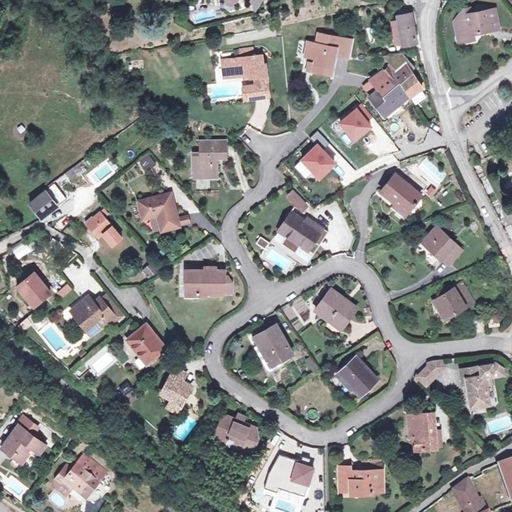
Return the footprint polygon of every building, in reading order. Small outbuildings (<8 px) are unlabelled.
[(231,0),(236,3),(237,0),(252,0),(254,11),(260,0),(231,0)] [(472,13),(471,8),(464,9),(455,21),(459,42),(465,41),(470,33),(474,33),(499,27),(495,9),(472,13)] [(406,9),(398,10),(400,20),(401,28),(395,29),(398,42),(404,41),(404,44),(417,41),(412,13),(407,14),(406,9)] [(351,40),(320,33),(318,43),(309,41),(306,55),(317,57),(314,70),(332,74),(336,53),(348,56),(351,40)] [(476,39),(474,33),(470,33),(465,41),(476,39)] [(253,48),(241,50),(243,57),(223,60),(225,76),(255,72),(256,84),(244,86),(246,99),(270,96),(266,64),(264,64),(263,54),(254,56),(253,48)] [(384,70),(372,80),(373,81),(379,89),(371,95),(370,96),(386,116),(422,86),(406,62),(396,70),(391,64),(384,70)] [(373,81),(365,87),(371,95),(379,89),(373,81)] [(363,104),(341,122),(355,139),(372,126),(367,120),(373,115),(363,104)] [(319,130),(311,137),(318,145),(303,159),(321,177),(336,163),(324,150),(331,143),(319,130)] [(226,140),(202,141),(201,154),(195,154),(195,170),(202,170),(202,177),(217,176),(217,158),(226,157),(226,140)] [(148,154),(139,161),(147,170),(155,164),(148,154)] [(86,173),(94,186),(118,172),(110,159),(86,173)] [(423,195),(396,173),(381,191),(396,203),(393,206),(407,217),(409,214),(408,212),(423,195)] [(53,183),(46,189),(57,203),(64,198),(53,183)] [(46,189),(29,202),(42,218),(59,206),(57,203),(46,189)] [(308,207),(294,191),(288,196),(303,212),(308,207)] [(172,192),(138,201),(143,219),(157,215),(162,231),(180,227),(172,192)] [(100,212),(87,224),(99,237),(103,234),(113,245),(122,237),(100,212)] [(307,221),(292,212),(279,231),(287,236),(282,245),(296,254),(301,246),(315,254),(329,232),(324,229),(325,228),(309,217),(307,221)] [(461,249),(437,226),(423,242),(441,259),(443,257),(449,263),(461,249)] [(270,243),(261,237),(257,244),(266,250),(270,243)] [(315,254),(301,246),(296,254),(309,262),(315,254)] [(62,270),(81,299),(98,287),(79,258),(62,270)] [(152,262),(141,272),(144,275),(146,274),(148,276),(157,269),(152,262)] [(223,270),(186,269),(186,293),(209,294),(209,292),(209,288),(225,288),(225,292),(233,292),(234,281),(227,276),(223,276),(223,270)] [(34,272),(18,286),(35,305),(51,291),(50,290),(54,286),(47,277),(43,281),(34,272)] [(462,282),(434,299),(441,310),(446,318),(459,310),(466,305),(469,310),(476,305),(462,282)] [(356,306),(331,288),(316,310),(328,320),(331,316),(343,325),(356,306)] [(107,294),(102,298),(115,314),(110,318),(114,322),(123,314),(107,294)] [(89,296),(85,299),(90,305),(94,302),(89,296)] [(280,307),(291,325),(299,320),(302,326),(313,319),(300,296),(280,307)] [(85,299),(72,310),(91,334),(110,318),(115,314),(102,298),(100,297),(94,302),(90,305),(85,299)] [(441,310),(434,299),(431,301),(437,312),(441,310)] [(466,305),(459,310),(462,314),(469,310),(466,305)] [(23,331),(34,321),(29,315),(18,326),(23,331)] [(498,315),(490,316),(491,325),(499,324),(498,315)] [(340,329),(343,325),(331,316),(328,320),(340,329)] [(166,347),(147,324),(127,339),(147,363),(166,347)] [(292,354),(276,325),(254,336),(260,346),(271,365),(280,360),(292,354)] [(226,349),(235,359),(243,351),(235,342),(226,349)] [(282,363),(280,360),(271,365),(260,346),(256,348),(267,368),(268,368),(269,369),(270,369),(272,369),(273,369),(282,363)] [(83,351),(78,355),(81,359),(86,355),(83,351)] [(377,379),(355,356),(339,371),(354,388),(360,395),(377,379)] [(312,357),(306,359),(311,370),(317,368),(312,357)] [(433,360),(428,362),(427,367),(428,367),(436,375),(437,376),(446,366),(445,359),(433,360)] [(493,364),(460,369),(461,380),(466,379),(467,384),(470,407),(490,404),(488,389),(493,389),(490,375),(494,374),(494,377),(504,376),(503,369),(496,364),(493,365),(493,364)] [(187,373),(175,367),(161,394),(171,399),(167,407),(178,413),(193,385),(183,380),(187,373)] [(420,376),(417,373),(415,379),(416,379),(415,380),(417,382),(421,378),(427,385),(436,375),(428,367),(420,376)] [(354,388),(339,371),(335,375),(350,391),(354,388)] [(129,403),(138,398),(133,390),(124,395),(129,403)] [(308,420),(318,418),(316,409),(307,410),(308,420)] [(434,412),(408,414),(409,423),(413,423),(414,437),(415,449),(436,447),(435,430),(434,412)] [(238,413),(236,418),(244,422),(246,416),(238,413)] [(236,418),(225,414),(215,439),(247,452),(254,446),(258,436),(256,427),(244,422),(236,418)] [(24,417),(19,423),(31,433),(37,427),(24,417)] [(31,433),(19,423),(1,445),(22,461),(29,452),(27,451),(31,446),(39,452),(46,444),(31,433)] [(61,445),(57,442),(52,449),(56,452),(61,445)] [(297,458),(289,456),(286,463),(283,462),(281,469),(284,470),(280,484),(283,485),(282,490),(298,495),(302,482),(309,484),(314,466),(308,464),(309,460),(302,457),(300,462),(297,461),(297,458)] [(88,459),(82,465),(89,470),(94,464),(88,459)] [(511,459),(500,464),(511,496),(511,459)] [(350,465),(338,466),(338,492),(382,490),(382,462),(374,462),(374,470),(350,471),(350,465)] [(82,465),(82,464),(76,471),(72,468),(62,481),(71,488),(73,485),(87,496),(100,479),(89,470),(82,465)] [(473,477),(455,489),(465,509),(479,502),(483,509),(487,507),(489,511),(490,511),(483,497),(480,498),(476,489),(478,488),(473,477)] [(298,495),(282,490),(281,493),(297,498),(298,495)] [(479,502),(465,509),(466,511),(490,511),(489,511),(487,507),(483,509),(479,502)]
